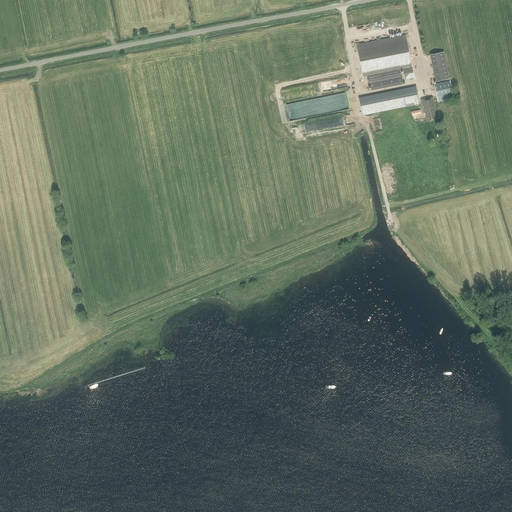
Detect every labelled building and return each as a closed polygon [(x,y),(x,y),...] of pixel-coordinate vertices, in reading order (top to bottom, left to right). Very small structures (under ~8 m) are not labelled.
[(405,36),(358,46),(364,77),(402,69),(406,79),(413,77),(405,36)] [(436,81),(449,79),(444,52),(430,55),(436,81)] [(392,78),(370,82),(372,91),(403,85),(401,77),(400,74),(391,76),(392,78)] [(438,102),(454,99),(450,81),(434,84),(438,102)] [(376,93),(359,97),(362,114),(419,102),(416,86),(376,94),(376,93)] [(427,122),(436,120),(435,111),(436,111),(433,97),(421,100),(424,113),(425,113),(427,122)] [(306,101),(286,105),(289,121),(309,117),(306,101)]
